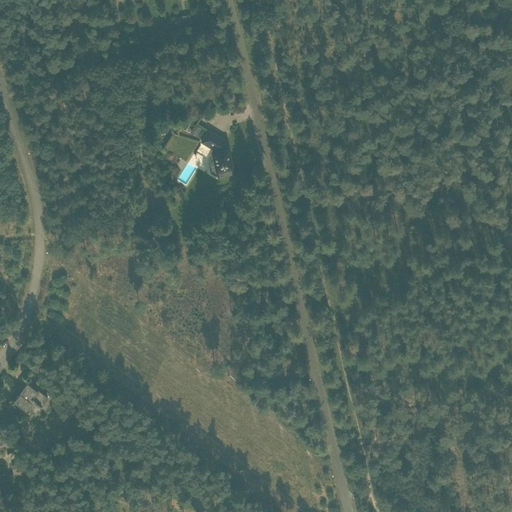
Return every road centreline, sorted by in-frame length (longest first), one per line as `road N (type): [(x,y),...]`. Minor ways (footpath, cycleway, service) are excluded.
road 1 (unclassified): [(347,511),(224,0)]
road 2 (unclassified): [(0,358),(20,330),(42,254),(40,192),(0,62)]
